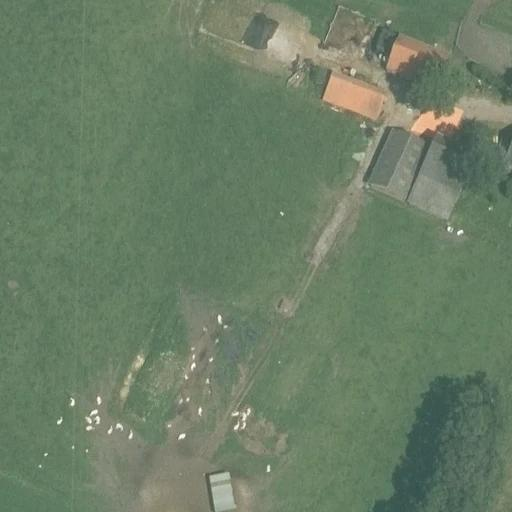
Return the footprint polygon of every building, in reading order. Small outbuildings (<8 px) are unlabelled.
[(451,60),(399,39),(386,73),(438,93),(451,60)] [(322,104),(376,124),(386,96),(332,75),(322,104)] [(394,137),(372,190),(405,204),(427,151),(394,137)] [(437,140),(431,153),(409,206),(446,222),(474,156),(437,140)] [(217,477),(220,511),(236,511),(241,511),(238,475),(217,477)]
